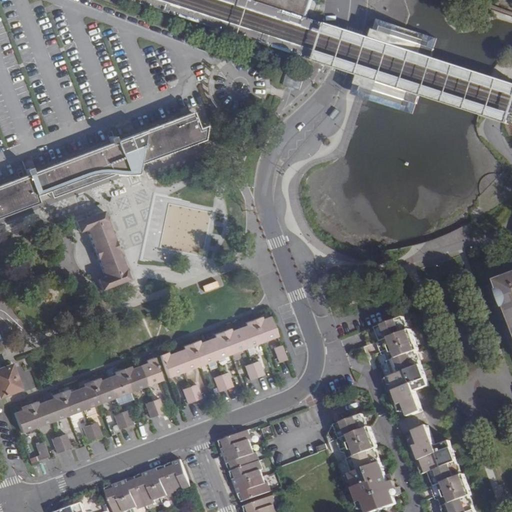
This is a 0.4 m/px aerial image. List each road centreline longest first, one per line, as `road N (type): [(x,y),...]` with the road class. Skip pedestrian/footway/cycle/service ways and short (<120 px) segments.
road 1 (residential): [(317,360),(263,193),(272,152),(339,71),(359,0)]
road 2 (residential): [(415,511),(357,366),(317,360)]
road 3 (residential): [(19,501),(198,433)]
road 4 (residential): [(198,433),(294,395),(317,360)]
